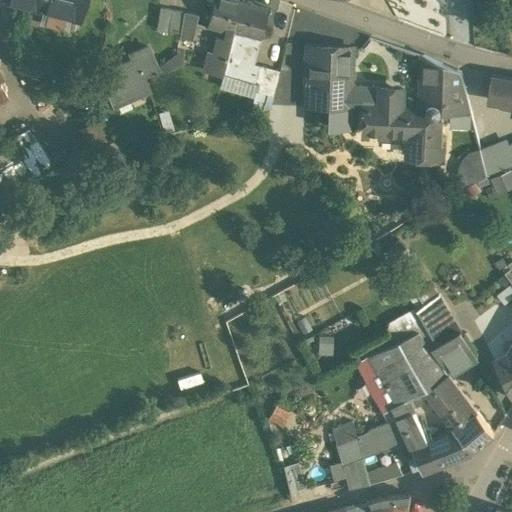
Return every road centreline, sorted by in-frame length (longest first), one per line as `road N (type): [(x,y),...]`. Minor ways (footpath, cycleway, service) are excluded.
road 1 (residential): [(511,68),(303,0)]
road 2 (residential): [(481,477),(440,472),(295,511)]
